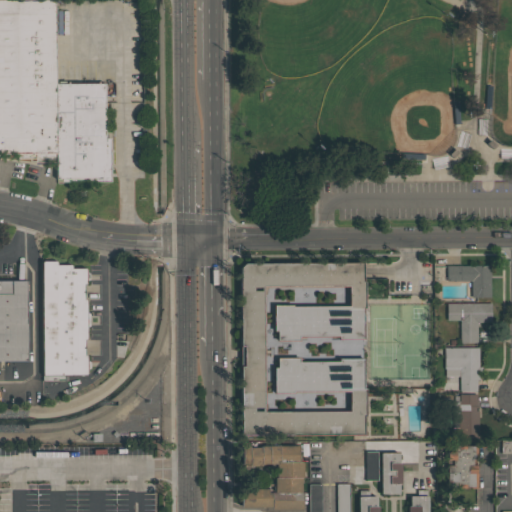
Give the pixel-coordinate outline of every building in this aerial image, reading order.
[(0,0),(55,0),(55,82),(105,82),(105,137),(110,137),(110,183),(55,183),(55,154),(0,154),(0,0)] [(41,260),(56,260),(56,264),(71,264),(71,268),(86,268),(86,271),(89,273),(89,279),(86,281),(86,284),(84,284),(84,299),(86,299),(86,311),(89,314),(89,324),(86,327),(86,340),(84,340),(84,354),(87,354),(87,360),(89,362),(89,367),(87,369),(87,374),(41,374),(41,260)] [(240,436),(240,365),(243,365),(243,346),(240,346),(239,267),(244,263),(363,262),(363,281),(364,281),(364,309),(363,309),(363,338),(337,339),(337,336),(299,336),(299,341),(276,341),(276,331),(273,331),(273,304),(292,304),(292,306),(348,305),(348,287),(263,287),(264,411),(348,411),(348,391),(293,392),(293,393),(273,393),(273,367),(276,367),(276,357),(299,357),(299,361),(337,361),(337,358),(363,357),(363,387),(366,387),(366,416),(363,416),(364,435),(240,436)] [(490,297),(470,297),(470,281),(446,281),(446,265),(490,265),(490,297)] [(0,280),(27,280),(27,361),(0,361),(0,280)] [(459,343),(459,320),(446,320),(446,303),(491,302),(491,322),(477,323),(477,343),(459,343)] [(478,347),(478,379),(476,379),(476,391),(459,391),(459,376),(445,376),(445,369),(443,369),(443,347),(478,347)] [(478,437),(459,437),(459,413),(452,413),(452,401),(459,401),(459,394),(476,394),(476,405),(478,405),(478,437)] [(302,509),(271,509),(271,507),(241,507),(241,488),(268,488),(268,492),(274,492),(274,477),(276,477),(276,464),(262,464),(262,466),(250,466),(250,464),(242,464),(242,445),(249,445),(249,447),(261,447),(261,445),(299,445),(299,461),(303,461),(302,477),(301,477),(301,492),(302,492),(302,509)] [(475,446),(455,446),(454,466),(447,466),(447,487),(475,487),(475,446)] [(379,494),(379,452),(399,452),(399,462),(401,462),(401,484),(399,484),(399,494),(379,494)] [(321,511),(321,484),(309,484),(308,511),(321,511)] [(349,511),(349,484),(335,484),(335,511),(349,511)] [(428,511),(407,511),(407,506),(409,506),(409,495),(416,495),(416,489),(427,489),(427,495),(428,495),(428,511)] [(358,490),(369,490),(369,495),(376,496),(376,506),(378,506),(378,511),(357,511),(357,496),(358,496),(358,490)]
